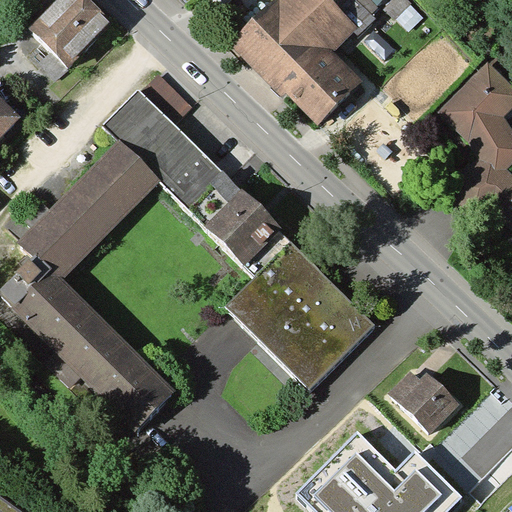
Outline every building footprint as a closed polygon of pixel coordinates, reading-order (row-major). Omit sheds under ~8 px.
[(89,0),(56,0),(29,28),(69,67),(113,23),(89,0)] [(338,9),(329,0),(269,0),(226,44),(281,98),(286,93),(318,124),(361,81),(332,52),(353,31),(357,26),(338,9)] [(371,14),(356,0),(346,0),(338,9),(357,26),(353,31),(358,36),(375,18),(371,14)] [(370,0),(356,0),(371,14),(378,8),(377,6),(370,0)] [(412,4),(408,0),(391,0),(382,10),(395,22),(397,20),(411,6),(412,4)] [(423,18),(411,6),(397,20),(410,32),(423,18)] [(394,51),(374,31),(365,40),(385,60),(394,51)] [(511,107),(511,85),(487,62),(436,112),(477,148),(440,182),(480,223),(493,210),(511,229),(511,174),(507,170),(511,163),(511,129),(504,116),(511,107)] [(159,74),(142,91),(176,125),(193,108),(159,74)] [(142,91),(138,88),(102,125),(118,140),(119,139),(162,180),(160,182),(187,208),(223,171),(176,125),(142,91)] [(0,95),(0,137),(21,116),(0,95)] [(162,180),(119,139),(118,140),(18,242),(33,257),(37,254),(64,280),(160,182),(162,180)] [(241,189),(223,171),(187,208),(255,276),(225,306),(309,388),(375,324),(279,232),(282,228),(243,188),(241,189)] [(64,280),(37,254),(33,257),(0,289),(0,295),(61,358),(51,367),(71,388),(81,378),(134,432),(174,393),(64,280)] [(410,369),(387,393),(431,435),(461,404),(427,372),(420,380),(410,369)] [(446,511),(462,497),(414,450),(396,468),(358,431),(296,493),(315,511),(446,511)]
